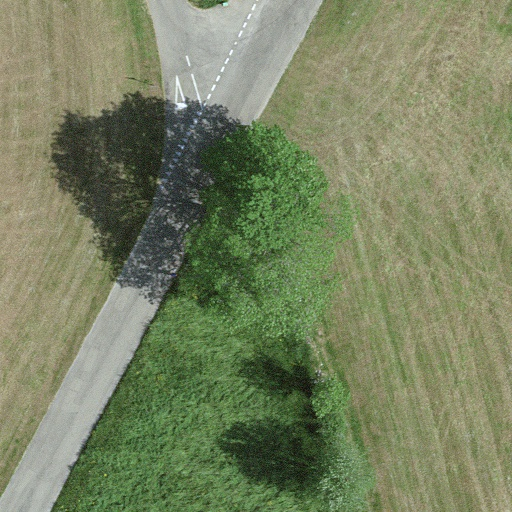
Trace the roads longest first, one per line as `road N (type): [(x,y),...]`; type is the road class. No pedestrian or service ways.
road 1 (unclassified): [(22,511),(216,144)]
road 2 (unclassified): [(216,144),(294,0)]
road 3 (unclassified): [(174,0),(216,144)]
